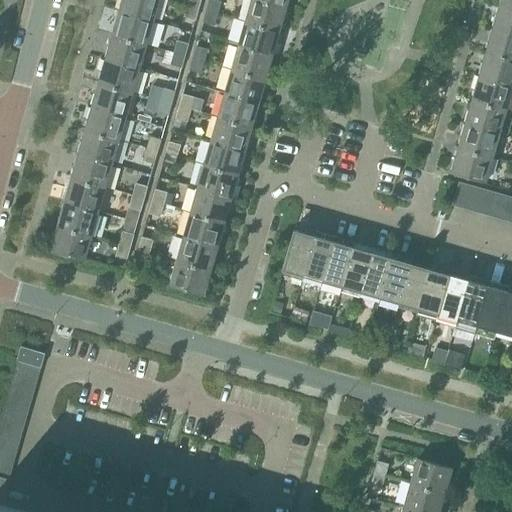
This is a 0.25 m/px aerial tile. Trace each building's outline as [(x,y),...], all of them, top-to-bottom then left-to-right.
[(122,0),(120,10),(154,20),(159,0),(122,0)] [(218,0),(209,0),(207,10),(219,13),(222,1),(218,0)] [(264,0),(251,0),(246,21),(280,30),(287,7),(264,0)] [(511,6),(500,3),(493,27),(511,32),(511,6)] [(199,7),(188,4),(185,16),(196,19),(199,7)] [(120,10),(113,34),(147,44),(154,20),(120,10)] [(219,13),(207,10),(204,22),(215,25),(219,13)] [(246,21),(239,44),(273,54),(280,30),(246,21)] [(511,32),(493,27),(486,51),(511,58),(511,32)] [(113,34),(106,58),(141,68),(147,44),(113,34)] [(178,40),(174,52),(186,55),(189,43),(178,40)] [(239,44),(232,68),(267,78),(273,54),(239,44)] [(197,46),(194,57),(205,60),(208,49),(197,46)] [(511,58),(486,51),(479,75),(511,84),(511,58)] [(186,55),(174,52),(171,64),(182,67),(186,55)] [(205,60),(194,57),(190,69),(202,73),(205,60)] [(106,58),(99,82),(134,92),(141,68),(106,58)] [(232,68),(225,92),(260,102),(267,78),(232,68)] [(511,84),(479,75),(473,99),(507,109),(511,91),(511,84)] [(99,82),(92,106),(127,115),(134,92),(99,82)] [(164,87),(161,99),(172,103),(176,91),(164,87)] [(225,92),(218,116),(253,126),(260,102),(225,92)] [(183,93),(180,105),(191,108),(195,96),(183,93)] [(172,103),(161,99),(157,111),(169,115),(172,103)] [(473,99),(466,123),(500,133),(507,109),(473,99)] [(191,108),(180,105),(177,117),(188,120),(191,108)] [(92,106),(85,129),(120,139),(127,115),(92,106)] [(140,114),(139,118),(152,122),(153,118),(140,114)] [(218,116),(212,140),(246,150),(253,126),(218,116)] [(466,123),(459,147),(494,156),(500,133),(466,123)] [(85,129),(79,153),(113,163),(120,139),(85,129)] [(150,135),(147,147),(159,150),(162,139),(150,135)] [(212,140),(205,164),(239,174),(246,150),(212,140)] [(170,141),(166,153),(178,156),(181,144),(170,141)] [(159,150),(147,147),(144,159),(155,163),(159,150)] [(494,156),(459,147),(452,171),(487,181),(494,156)] [(79,153),(72,177),(106,187),(113,163),(79,153)] [(178,156),(166,153),(163,165),(174,168),(178,156)] [(205,164),(198,187),(232,197),(239,174),(205,164)] [(72,177),(65,201),(100,211),(106,187),(72,177)] [(453,204),(464,208),(471,185),(460,181),(453,204)] [(137,183),(134,195),(145,198),(148,186),(137,183)] [(464,208),(475,211),(482,188),(471,185),(464,208)] [(198,187),(191,211),(226,221),(232,197),(198,187)] [(475,211),(487,214),(493,191),(482,188),(475,211)] [(156,189),(153,200),(164,204),(167,192),(156,189)] [(487,214),(498,217),(504,194),(493,191),(487,214)] [(498,217),(509,220),(511,209),(511,196),(504,194),(498,217)] [(145,198),(134,195),(130,207),(141,210),(145,198)] [(164,204),(153,200),(149,212),(161,216),(164,204)] [(65,201),(58,225),(93,235),(100,211),(65,201)] [(191,211),(184,235),(219,245),(226,221),(191,211)] [(93,235),(58,225),(51,249),(86,259),(93,235)] [(283,269),(304,275),(316,235),(295,228),(283,269)] [(123,230),(120,242),(131,246),(135,234),(123,230)] [(184,235),(177,259),(212,269),(219,245),(184,235)] [(304,275),(323,280),(335,240),(316,235),(304,275)] [(142,236),(139,248),(150,251),(154,239),(142,236)] [(340,295),(343,286),(354,246),(335,240),(323,280),(321,289),(340,295)] [(131,246),(120,242),(116,254),(128,258),(131,246)] [(343,286),(362,291),(373,251),(354,246),(343,286)] [(150,251),(139,248),(136,260),(147,263),(150,251)] [(362,291),(381,297),(393,257),(373,251),(362,291)] [(381,297),(400,302),(412,262),(393,257),(381,297)] [(212,269),(177,259),(170,283),(205,293),(212,269)] [(400,302),(420,308),(431,268),(412,262),(400,302)] [(417,316),(437,321),(450,273),(431,268),(420,308),(417,316)] [(437,321),(456,327),(470,279),(450,273),(437,321)] [(475,334),(475,332),(489,284),(470,279),(456,327),(455,328),(475,334)] [(494,338),(497,330),(508,290),(489,284),(475,332),(494,338)] [(497,330),(511,334),(511,290),(508,290),(497,330)] [(276,301),(273,311),(281,314),(285,304),(276,301)] [(307,321),(310,311),(295,307),(292,317),(307,321)] [(314,312),(311,324),(329,329),(332,317),(314,312)] [(423,356),(427,346),(411,341),(408,351),(423,356)] [(18,360),(19,360),(42,367),(46,353),(22,346),(18,360)] [(437,346),(433,358),(445,361),(449,349),(437,346)] [(450,348),(446,362),(462,366),(466,352),(450,348)] [(19,360),(16,371),(39,378),(42,367),(19,360)] [(16,371),(13,383),(35,389),(39,378),(16,371)] [(13,383),(9,394),(32,400),(35,389),(13,383)] [(9,394),(6,405),(29,411),(32,400),(9,394)] [(6,405),(3,416),(26,423),(29,411),(6,405)] [(3,416),(0,426),(0,427),(23,434),(26,423),(3,416)] [(0,427),(0,439),(20,445),(23,434),(0,427)] [(0,439),(0,451),(16,456),(20,445),(0,439)] [(0,451),(0,463),(13,467),(16,456),(0,451)] [(418,458),(411,482),(446,492),(453,468),(418,458)] [(378,460),(375,472),(386,475),(389,463),(378,460)] [(0,463),(0,475),(10,478),(13,467),(0,463)] [(386,475),(375,472),(371,484),(383,487),(386,475)] [(10,478),(0,475),(0,491),(6,493),(10,478)] [(411,482),(404,506),(424,511),(439,511),(446,492),(411,482)]
